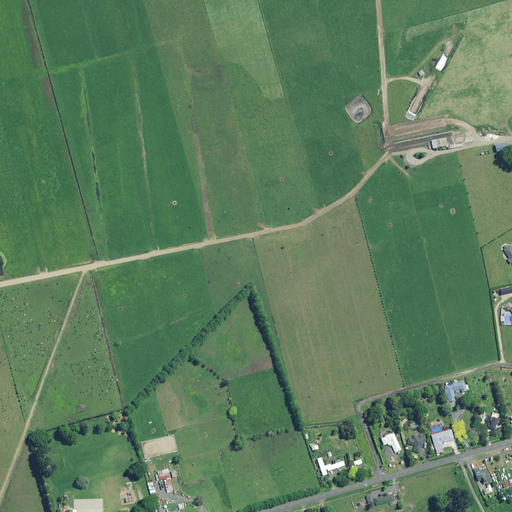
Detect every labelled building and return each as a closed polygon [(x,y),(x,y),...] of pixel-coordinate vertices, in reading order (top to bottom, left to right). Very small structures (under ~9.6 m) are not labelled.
[(452,137),(449,138),(449,137),(431,141),(432,149),(454,144),(452,137)] [(511,247),(510,245),(508,247),(506,244),(502,247),(509,258),(506,260),(510,266),(511,264),(511,247)] [(466,391),(464,381),(443,386),(445,394),(446,394),(448,402),(455,400),(453,392),(460,390),(461,393),(466,391)] [(499,414),(493,412),(488,428),(494,430),(495,424),(497,425),(499,419),(497,418),(499,414)] [(491,432),(489,431),(488,429),(483,430),(485,438),(488,437),(491,432)] [(454,440),(451,430),(431,435),(435,450),(443,448),(441,443),(454,440)] [(401,450),(393,433),(380,439),(383,446),(387,444),(387,445),(390,446),(391,445),(395,453),(401,450)] [(421,447),(423,447),(425,439),(422,438),(423,434),(418,433),(417,437),(413,436),(412,439),(408,438),(407,444),(414,446),(412,453),(419,454),(421,447)] [(324,466),(321,458),(317,459),(323,476),(327,475),(325,470),(327,469),(328,471),(344,466),(343,461),(330,466),(330,464),(324,466)] [(486,471),(485,468),(479,470),(479,472),(475,474),(477,480),(481,478),(483,483),(491,480),(487,471),(486,471)] [(169,477),(168,469),(157,472),(159,480),(165,479),(168,491),(173,490),(170,476),(169,477)] [(492,492),(489,485),(486,486),(487,488),(483,489),(484,495),(492,492)] [(394,501),(392,495),(372,499),(371,495),(366,496),(367,503),(374,502),(375,506),(394,501)]
